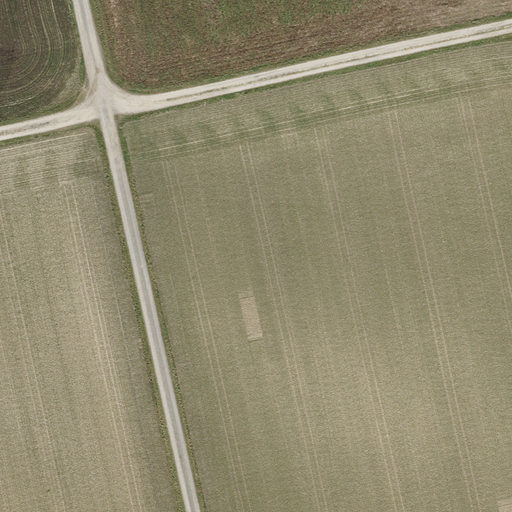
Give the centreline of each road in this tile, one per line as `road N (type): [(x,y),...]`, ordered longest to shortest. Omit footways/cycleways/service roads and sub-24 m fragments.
road 1 (track): [(82,0),(106,111),(511,25)]
road 2 (track): [(194,511),(106,111),(0,132)]
